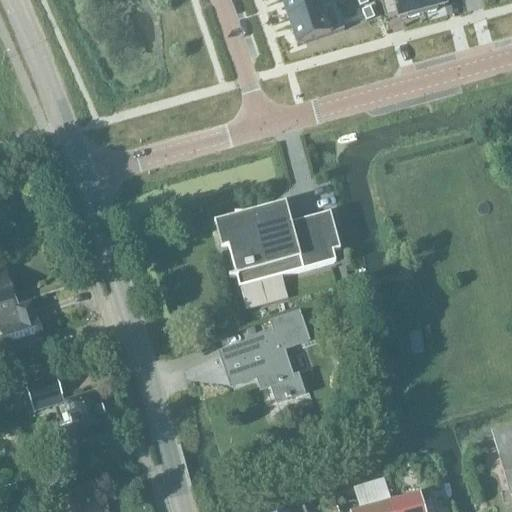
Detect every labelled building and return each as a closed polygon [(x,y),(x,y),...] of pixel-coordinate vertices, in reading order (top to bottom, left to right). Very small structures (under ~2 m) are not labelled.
[(333,0),(280,0),(288,21),(335,5),(333,0)] [(366,0),(356,0),(360,8),(368,5),(366,0)] [(380,0),(385,13),(396,10),(399,19),(408,17),(408,20),(423,16),(418,0),(380,0)] [(418,0),(423,16),(437,12),(436,9),(445,7),(442,0),(418,0)] [(335,5),(288,21),(297,48),(344,31),(335,5)] [(370,9),(362,12),(366,23),(375,19),(370,9)] [(221,251),(221,252),(228,250),(236,278),(229,280),(229,281),(236,279),(239,290),(336,264),(333,253),(340,251),(330,214),(285,227),(282,213),(241,224),(239,215),(237,216),(240,225),(232,227),(232,229),(220,232),(225,250),(221,251)] [(0,274),(0,333),(6,353),(43,341),(31,305),(18,310),(6,273),(0,274)] [(276,335),(220,355),(232,389),(258,380),(263,394),(273,390),(277,404),(304,395),(297,374),(291,376),(282,352),(308,342),(298,314),(272,324),(276,335)] [(56,378),(26,388),(34,414),(64,404),(56,378)] [(71,426),(56,430),(62,449),(77,445),(109,435),(104,418),(105,418),(102,410),(101,411),(96,394),(64,404),(71,426)] [(511,454),(499,458),(509,495),(511,493),(511,454)] [(434,511),(429,494),(391,505),(392,511),(434,511)] [(72,511),(107,511),(104,503),(98,504),(72,511)]
